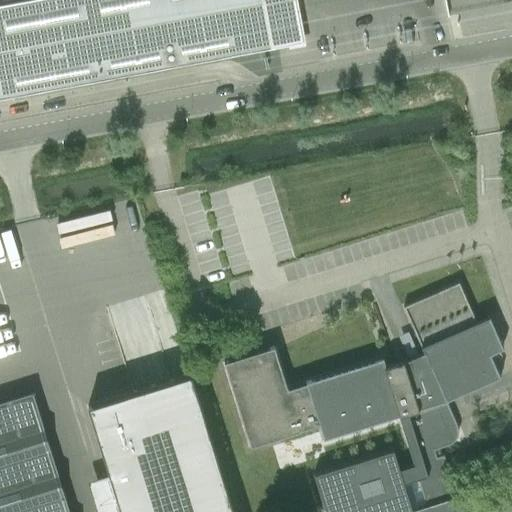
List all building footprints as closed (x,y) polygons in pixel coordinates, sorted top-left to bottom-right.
[(26,0),(0,5),(0,99),(269,49),(270,49),(302,43),(293,0),(26,0)] [(102,206),(53,221),(61,247),(110,231),(102,206)] [(116,227),(143,220),(140,209),(113,217),(116,227)] [(2,238),(0,238),(0,277),(13,273),(2,238)] [(273,350),(224,365),(250,449),(319,428),(322,440),(398,416),(426,505),(411,510),(393,450),(313,475),(324,511),(460,511),(443,455),(436,457),(434,450),(447,446),(449,445),(451,443),(452,442),(454,440),(455,438),(456,436),(457,434),(457,432),(457,429),(457,427),(456,425),(446,401),(500,377),(490,354),(476,322),(458,282),(403,307),(423,353),(418,355),(416,355),(408,359),(401,361),(385,366),(383,358),(304,382),(285,388),(273,350)] [(233,511),(190,374),(87,406),(120,511),(233,511)] [(0,511),(43,511),(9,399),(0,401),(0,511)]
